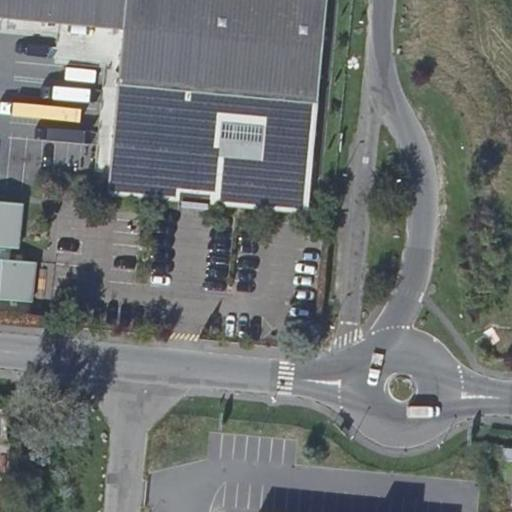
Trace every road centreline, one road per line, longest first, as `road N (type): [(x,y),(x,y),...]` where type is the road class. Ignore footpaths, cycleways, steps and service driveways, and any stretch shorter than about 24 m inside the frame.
road 1 (unclassified): [(379,0),(374,53),(415,154),(422,193),(418,260),(385,350)]
road 2 (unclassified): [(0,356),(310,381)]
